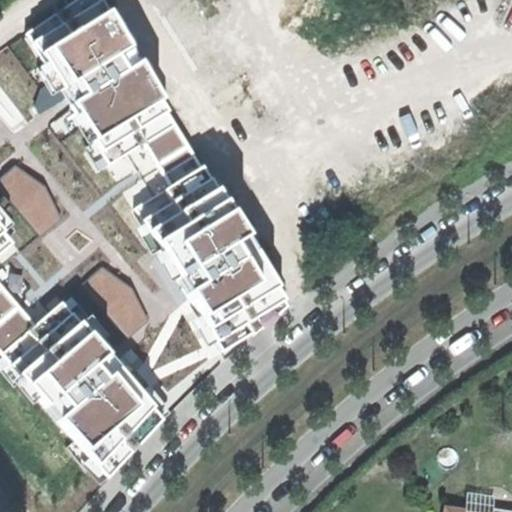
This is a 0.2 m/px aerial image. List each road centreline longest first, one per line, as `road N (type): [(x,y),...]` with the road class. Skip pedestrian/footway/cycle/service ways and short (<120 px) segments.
road 1 (secondary): [(511,193),(337,315),(212,424),(133,511)]
road 2 (secondary): [(250,511),(350,415),(511,296)]
